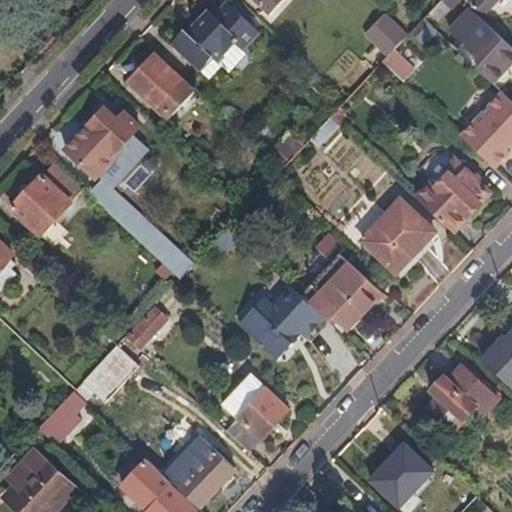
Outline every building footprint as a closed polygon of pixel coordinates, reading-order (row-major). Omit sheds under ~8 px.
[(256,0),(267,10),(276,0),(256,0)] [(451,33),(460,41),(453,49),(490,84),(502,71),(509,77),(511,73),(511,50),(468,9),(457,0),(440,0),(450,10),(454,6),(463,14),(465,12),(468,15),(451,33)] [(511,0),(457,0),(468,9),(470,7),(481,18),(497,0),(511,0)] [(258,34),(226,5),(214,17),(208,11),(187,34),(184,31),(170,46),(198,72),(211,57),(215,61),(232,43),(236,39),(245,48),(258,34)] [(391,53),(407,35),(387,17),(369,37),(378,46),(364,61),(374,71),(381,64),(391,53)] [(245,48),(236,39),(232,43),(241,52),(245,48)] [(412,73),(391,53),(381,64),(402,84),(412,73)] [(168,121),(194,93),(154,56),(129,84),(168,121)] [(511,104),(502,95),(461,139),(492,167),(507,151),(511,145),(511,104)] [(119,151),(141,128),(125,113),(117,120),(105,109),(76,140),(102,164),(116,149),(119,151)] [(316,147),(336,126),(329,120),(310,141),(316,147)] [(301,146),(306,140),(301,135),(296,142),(301,146)] [(279,166),(290,154),(278,143),(267,154),(279,166)] [(444,172),(453,162),(445,155),(437,156),(420,173),(431,184),(436,189),(448,176),(444,172)] [(455,236),(491,196),(454,162),(453,162),(444,172),(448,176),(436,189),(431,184),(416,200),(455,236)] [(70,203),(48,182),(59,169),(55,165),(44,177),(42,176),(11,210),(42,238),(72,204),(70,203)] [(81,190),(59,169),(48,182),(70,203),(81,190)] [(102,181),(88,196),(179,280),(193,265),(102,181)] [(258,206),(268,196),(263,190),(253,201),(258,206)] [(397,276),(433,236),(398,205),(362,244),(397,276)] [(213,243),(224,253),(238,239),(227,229),(213,243)] [(332,267),(302,298),(327,321),(331,325),(336,321),(349,333),(382,297),(340,258),(346,251),(331,237),(317,252),(332,267)] [(0,270),(13,256),(0,244),(0,270)] [(308,341),(327,321),(302,298),(293,289),(266,318),(257,310),(242,326),(280,363),(295,346),(292,343),(297,338),(300,341),(304,337),(308,341)] [(139,352),(167,322),(155,311),(128,341),(139,352)] [(292,343),(295,346),(300,341),(297,338),(292,343)] [(511,387),(511,344),(505,338),(483,361),(511,387)] [(103,405),(137,368),(115,348),(81,384),(92,394),(103,405)] [(507,412),(489,395),(489,394),(462,369),(450,383),(445,378),(433,391),(440,398),(430,409),(456,432),(477,408),(486,416),(488,414),(497,423),(507,412)] [(238,421),(226,433),(249,454),(289,412),(250,376),(222,406),(238,421)] [(92,394),(81,384),(76,391),(73,393),(84,403),(92,394)] [(84,403),(73,393),(67,400),(78,410),(79,409),(84,403)] [(61,445),(87,418),(78,410),(67,400),(42,427),(61,445)] [(198,451),(205,443),(200,438),(193,446),(198,451)] [(199,509),(235,470),(205,443),(198,451),(193,446),(176,463),(191,477),(179,491),(199,509)] [(414,495),(434,474),(405,447),(371,483),(400,510),(414,495)] [(134,498),(85,451),(73,463),(109,497),(123,509),(134,498)] [(21,511),(52,511),(72,491),(32,454),(9,479),(16,486),(6,497),(21,511)] [(147,511),(148,511),(172,487),(173,486),(159,473),(134,499),(147,511)] [(446,487),(453,480),(446,474),(440,481),(446,487)] [(196,511),(197,511),(172,487),(148,511),(196,511)] [(401,511),(412,511),(422,502),(414,495),(400,510),(401,511)] [(118,511),(106,500),(95,511),(118,511)]
